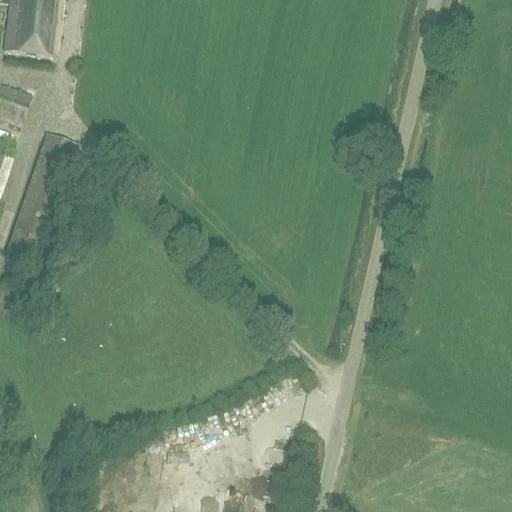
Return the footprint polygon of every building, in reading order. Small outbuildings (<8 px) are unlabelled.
[(46,14),(62,16),(64,0),(10,0),(10,7),(28,9),(28,13),(46,15),(46,14)] [(57,61),(62,16),(46,14),(46,15),(28,13),(28,9),(10,7),(4,55),(57,61)] [(0,122),(22,130),(33,98),(0,87),(0,122)] [(98,196),(106,174),(73,163),(78,149),(47,138),(7,254),(39,264),(66,184),(98,196)] [(0,200),(3,201),(18,161),(8,157),(0,177),(0,200)] [(287,446),(286,433),(270,434),(270,447),(287,446)]
